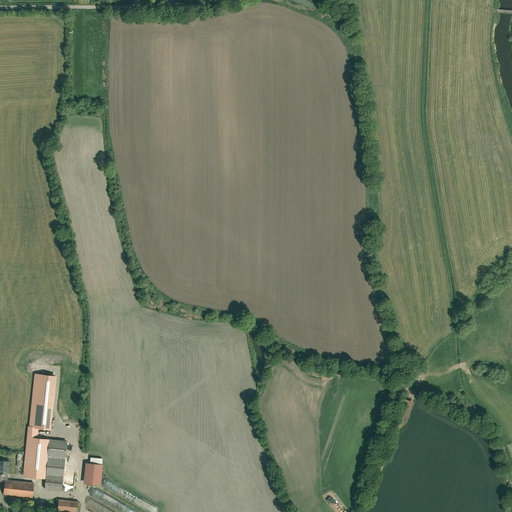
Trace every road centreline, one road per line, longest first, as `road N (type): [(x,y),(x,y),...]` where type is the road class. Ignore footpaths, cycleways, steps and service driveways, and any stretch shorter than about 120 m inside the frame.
road 1 (track): [(359,511),(403,384),(424,372)]
road 2 (unclassified): [(0,8),(134,6)]
